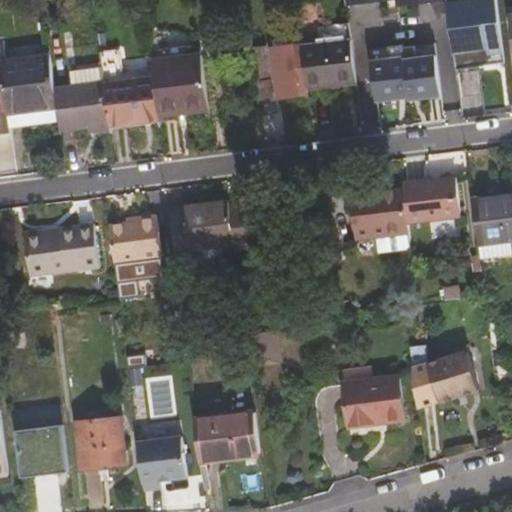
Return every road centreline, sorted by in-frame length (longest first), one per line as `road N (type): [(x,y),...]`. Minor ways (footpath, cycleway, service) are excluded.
road 1 (residential): [(0,198),(511,134)]
road 2 (residential): [(380,511),(511,474)]
